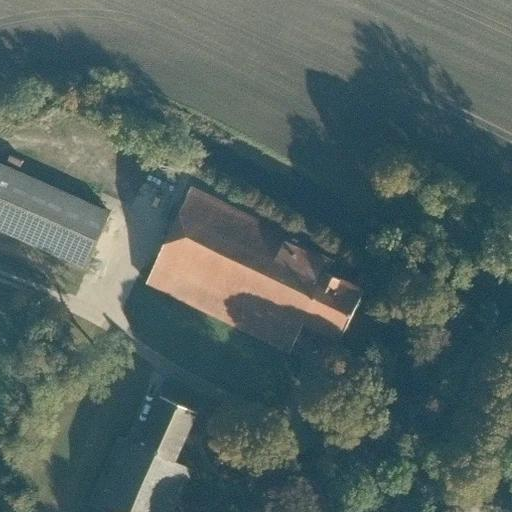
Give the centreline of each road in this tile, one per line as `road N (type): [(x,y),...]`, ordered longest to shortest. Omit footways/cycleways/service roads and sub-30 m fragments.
road 1 (tertiary): [(122,338),(511,509)]
road 2 (track): [(0,284),(122,338)]
